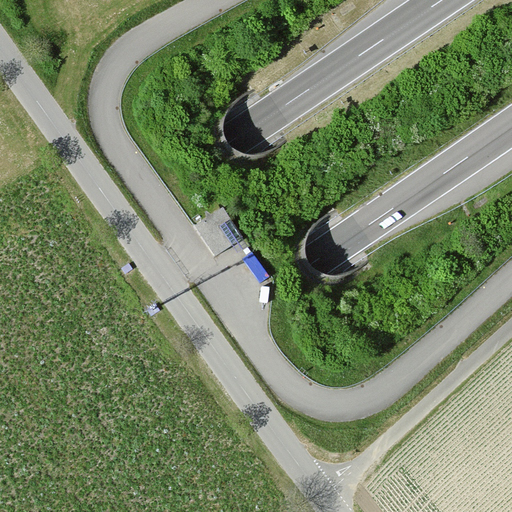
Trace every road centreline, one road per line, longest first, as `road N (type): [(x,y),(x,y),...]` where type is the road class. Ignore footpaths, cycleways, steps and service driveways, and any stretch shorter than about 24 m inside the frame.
road 1 (motorway): [(0,469),(511,126)]
road 2 (unclassified): [(334,511),(0,49)]
road 3 (motorway): [(441,0),(0,287)]
road 4 (track): [(323,497),(511,327)]
